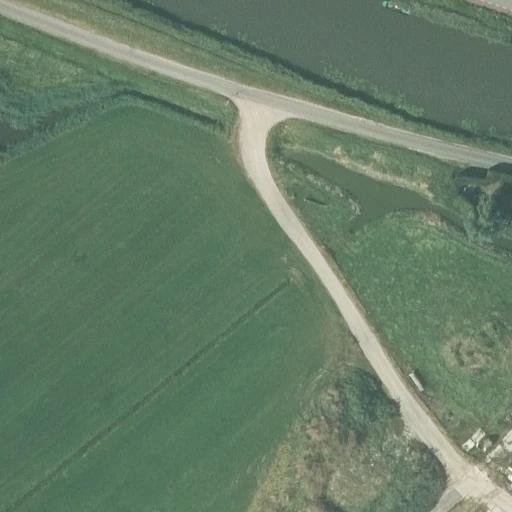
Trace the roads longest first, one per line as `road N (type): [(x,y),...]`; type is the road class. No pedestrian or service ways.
road 1 (unclassified): [(511,168),(196,80),(0,7)]
road 2 (track): [(502,511),(421,426),(270,193),(254,157),(258,99)]
